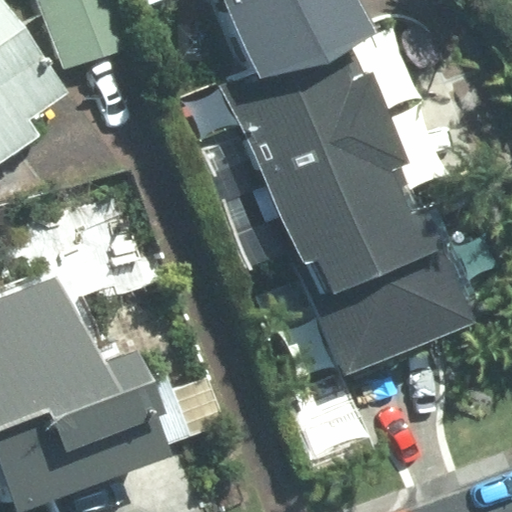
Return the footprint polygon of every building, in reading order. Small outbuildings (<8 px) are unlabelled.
[(115,0),(35,0),(58,68),(130,44),(115,0)] [(349,0),(206,0),(235,72),(359,24),(349,0)] [(0,7),(0,150),(29,131),(19,117),(57,91),(0,7)] [(348,33),(212,88),(327,372),(463,317),(348,33)] [(51,276),(0,294),(0,504),(2,509),(226,424),(207,374),(166,389),(158,370),(134,379),(121,345),(83,359),(51,276)]
